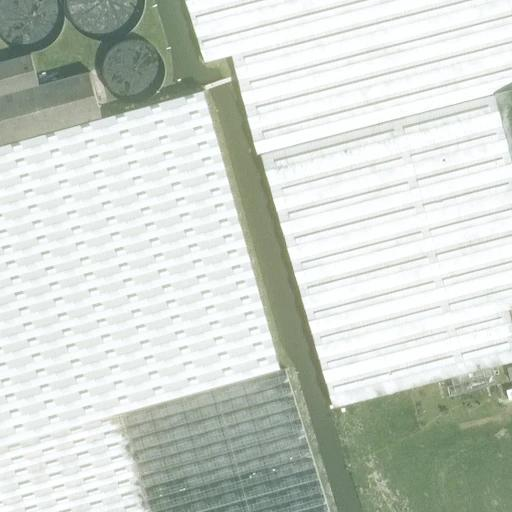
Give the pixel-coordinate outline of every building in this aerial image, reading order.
[(62,0),(4,0),(0,6),(0,26),(39,53),(50,37),(55,41),(65,26),(52,18),(64,1),(62,0)] [(69,0),(64,20),(115,34),(117,27),(133,31),(137,18),(129,16),(133,0),(69,0)] [(446,384),(449,398),(497,386),(493,370),(511,364),(511,325),(508,312),(511,310),(511,159),(495,92),(511,87),(511,0),(184,0),(203,59),(227,55),(327,385),(332,401),(362,397),(399,385),(442,372),(446,384)] [(121,105),(149,105),(149,42),(107,42),(106,88),(121,88),(121,105)] [(0,146),(103,119),(90,73),(40,86),(32,55),(0,63),(0,146)] [(511,87),(495,92),(511,159),(511,87)] [(0,511),(329,511),(286,369),(281,370),(204,91),(103,119),(0,146),(0,511)]
